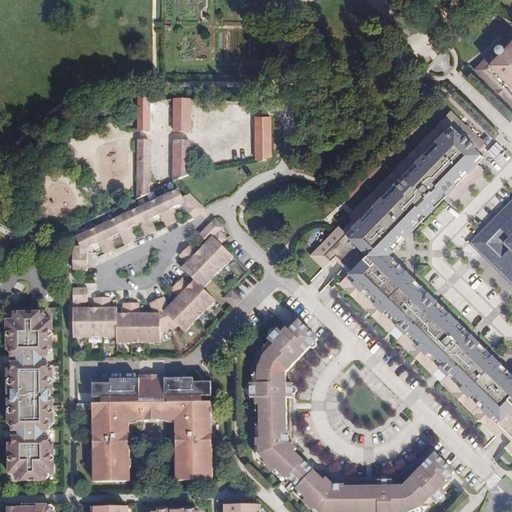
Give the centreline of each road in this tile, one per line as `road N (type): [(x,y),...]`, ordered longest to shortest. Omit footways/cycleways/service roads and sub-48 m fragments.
road 1 (residential): [(283,169),(235,198),(228,209),(233,228),(507,496)]
road 2 (residential): [(511,168),(438,244),(437,262),(511,330)]
